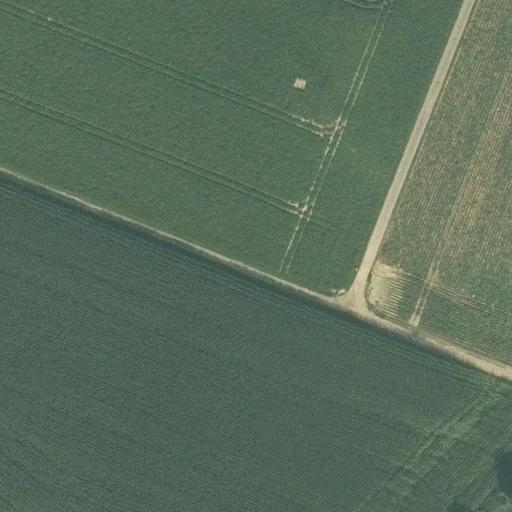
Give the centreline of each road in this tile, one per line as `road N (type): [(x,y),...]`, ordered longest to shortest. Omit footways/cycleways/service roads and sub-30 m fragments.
road 1 (track): [(349,313),(0,173)]
road 2 (track): [(473,0),(349,313)]
road 3 (track): [(349,313),(511,378)]
